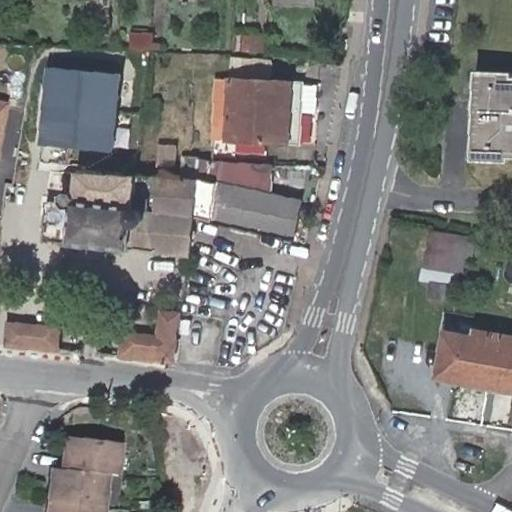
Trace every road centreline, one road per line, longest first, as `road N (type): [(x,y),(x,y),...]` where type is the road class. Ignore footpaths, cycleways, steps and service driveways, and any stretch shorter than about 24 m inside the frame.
road 1 (residential): [(239,402),(177,386),(37,370)]
road 2 (tertiary): [(313,371),(364,182)]
road 3 (tertiary): [(364,182),(393,0)]
road 4 (residential): [(364,182),(511,194)]
road 5 (residential): [(349,457),(465,511)]
